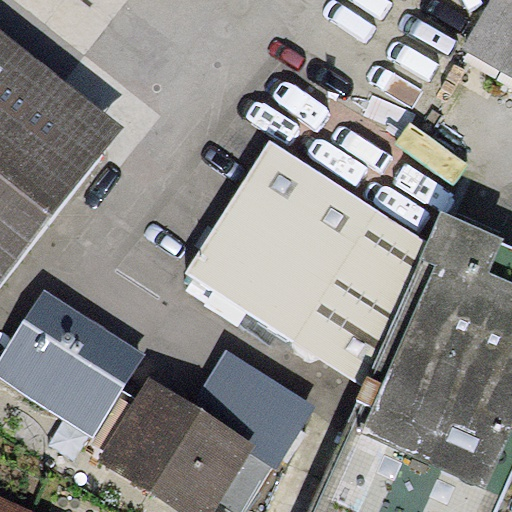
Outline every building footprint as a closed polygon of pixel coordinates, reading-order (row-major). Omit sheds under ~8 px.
[(511,0),(492,0),(462,52),(511,80),(511,0)] [(0,290),(125,132),(0,33),(0,290)] [(366,392),(428,249),(272,146),(186,275),(366,392)] [(504,246),(442,219),(428,249),(366,392),(313,511),(499,511),(511,483),(511,254),(503,250),(504,246)] [(0,381),(92,441),(121,395),(146,356),(45,292),(0,363),(0,381)] [(227,355),(192,411),(255,450),(250,457),(276,473),(315,410),(227,355)] [(112,453),(100,472),(165,511),(216,511),(250,457),(255,450),(192,411),(149,385),(136,405),(121,395),(92,441),(112,453)] [(33,511),(0,496),(0,511),(33,511)]
